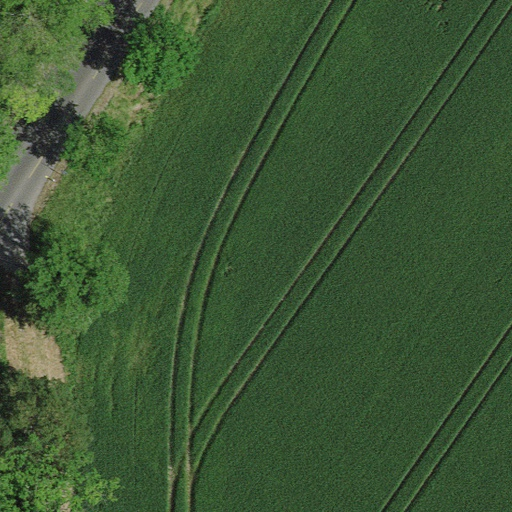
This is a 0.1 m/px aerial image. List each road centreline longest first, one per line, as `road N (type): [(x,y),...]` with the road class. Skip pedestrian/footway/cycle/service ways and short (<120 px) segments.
road 1 (track): [(13,185),(31,334),(57,401),(60,511)]
road 2 (tertiary): [(133,0),(0,205)]
